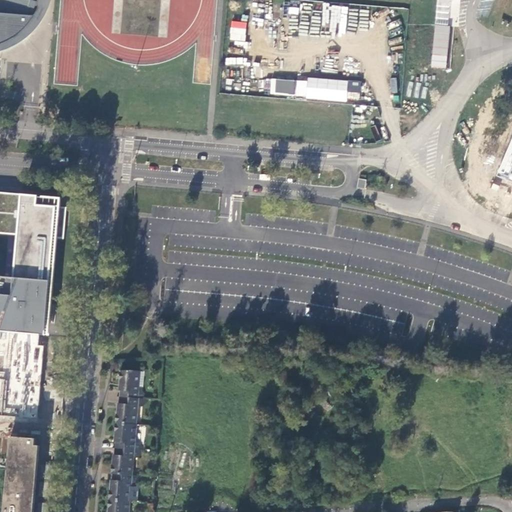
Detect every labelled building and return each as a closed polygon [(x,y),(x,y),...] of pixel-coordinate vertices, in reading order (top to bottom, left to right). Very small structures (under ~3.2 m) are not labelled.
[(0,0),(0,46),(6,44),(15,38),(23,32),(30,24),(35,16),(40,7),(41,0),(0,0)] [(230,20),(230,40),(246,40),(246,21),(230,20)] [(359,102),(361,81),(307,77),(307,81),(271,78),(269,95),(359,102)] [(511,137),(496,176),(511,182),(511,137)] [(0,415),(13,416),(40,418),(43,394),(48,333),(62,184),(0,179),(0,415)] [(123,397),(143,399),(144,392),(140,391),(142,371),(129,370),(123,372),(121,383),(124,384),(123,397)] [(142,407),(143,399),(123,397),(122,409),(119,409),(118,423),(137,424),(139,407),(142,407)] [(135,443),(137,424),(118,423),(116,436),(119,437),(118,448),(138,450),(139,444),(135,443)] [(34,511),(41,447),(37,446),(38,440),(12,437),(4,511),(34,511)] [(138,458),(138,450),(118,448),(117,461),(114,461),(113,473),(115,473),(132,475),(134,457),(138,458)] [(171,471),(170,492),(193,493),(194,486),(199,486),(198,472),(171,471)] [(135,482),(136,475),(132,475),(115,473),(114,485),(111,485),(110,499),(130,500),(130,496),(131,486),(131,482),(135,482)] [(130,496),(130,500),(135,501),(137,501),(138,487),(131,486),(130,496)] [(130,500),(110,499),(109,511),(111,511),(128,511),(129,506),(130,500)]
